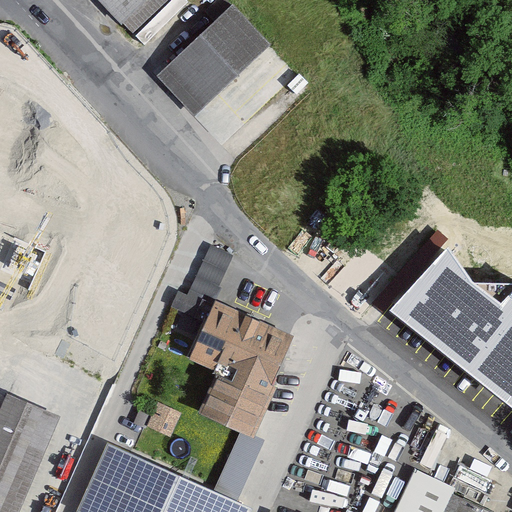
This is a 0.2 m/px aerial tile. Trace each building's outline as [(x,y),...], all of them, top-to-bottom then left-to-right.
[(99,0),(121,23),(123,22),(146,0),(99,0)] [(167,0),(146,0),(123,22),(133,33),(167,0)] [(195,116),(271,45),(233,5),(157,76),(195,116)] [(193,309),(199,288),(218,294),(231,249),(207,242),(192,295),(179,292),(175,304),(193,309)] [(448,249),(399,302),(405,307),(415,315),(424,322),(434,330),(444,338),(453,345),(463,353),(472,361),(482,369),(491,376),(501,384),(511,392),(511,283),(472,283),(448,249)] [(198,342),(191,356),(222,370),(202,413),(241,430),(251,435),(274,387),(269,385),(291,337),(218,303),(217,301),(203,331),(198,342)] [(511,407),(511,392),(501,384),(491,376),(482,369),(472,361),(463,353),(453,345),(444,338),(434,330),(424,322),(415,315),(405,307),(399,302),(389,311),(511,407)] [(0,511),(19,511),(61,417),(8,395),(0,414),(0,511)] [(159,402),(148,427),(171,437),(182,413),(159,402)] [(251,435),(241,430),(213,490),(237,501),(265,441),(251,435)] [(130,452),(108,442),(75,511),(252,511),(254,508),(237,501),(213,490),(185,477),(131,453),(130,452)] [(455,487),(415,469),(395,511),(443,511),(452,494),(455,487)] [(491,511),(452,494),(443,511),(491,511)]
